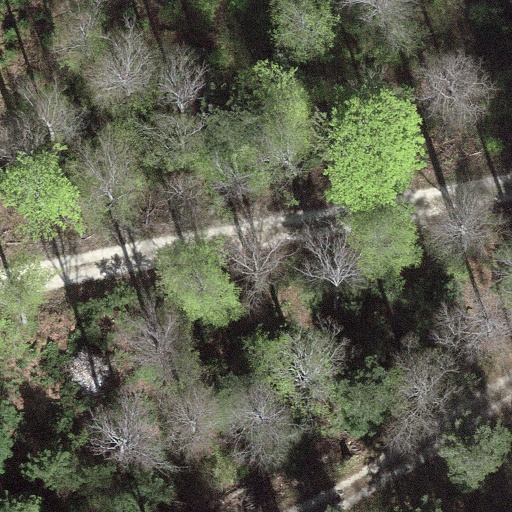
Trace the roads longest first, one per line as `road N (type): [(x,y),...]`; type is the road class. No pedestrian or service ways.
road 1 (track): [(511,179),(0,283)]
road 2 (track): [(306,511),(511,378)]
